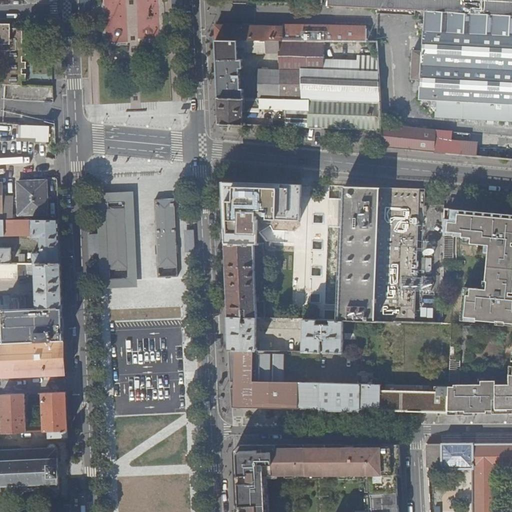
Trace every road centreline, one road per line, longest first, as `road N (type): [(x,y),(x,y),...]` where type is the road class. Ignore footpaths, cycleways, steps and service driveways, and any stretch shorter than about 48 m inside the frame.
road 1 (motorway): [(102,0),(129,511)]
road 2 (motorway): [(173,511),(151,0)]
road 3 (primary): [(74,135),(91,511)]
road 4 (residential): [(194,150),(511,178)]
road 5 (primary): [(208,430),(194,150)]
road 6 (residential): [(208,430),(412,429)]
road 7 (primary): [(194,150),(192,0)]
road 8 (primary): [(66,8),(74,135)]
road 9 (unclassified): [(194,150),(74,135)]
